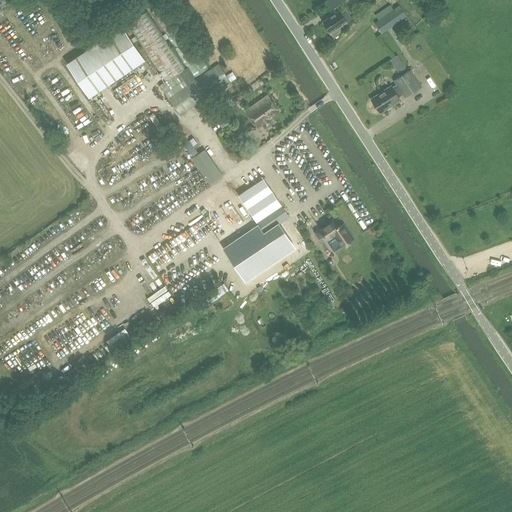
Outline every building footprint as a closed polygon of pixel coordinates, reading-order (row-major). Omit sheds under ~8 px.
[(147,10),(127,24),(167,85),(162,89),(180,115),(230,81),(215,59),(206,65),(180,30),(179,31),(164,4),(151,12),(165,33),(163,34),(147,10)] [(400,5),(375,23),(382,34),(407,16),(400,5)] [(390,6),(376,16),(379,20),(393,10),(390,6)] [(437,6),(423,20),(430,26),(444,12),(437,6)] [(339,11),(324,21),(331,32),(334,37),(344,28),(342,25),(346,22),(346,21),(351,18),(346,10),(341,13),(339,11)] [(122,29),(68,64),(89,95),(142,60),(122,29)] [(391,86),(371,99),(380,113),(400,100),(398,97),(402,94),(404,97),(421,86),(410,70),(394,81),(396,85),(392,87),(391,86)] [(267,96),(246,110),(257,126),(262,123),(265,128),(273,122),(270,118),(279,112),(267,96)] [(223,105),(213,111),(222,127),(232,122),(223,105)] [(192,138),(184,144),(192,156),(197,153),(194,148),(197,145),(192,138)] [(204,150),(193,158),(210,183),(221,175),(204,150)] [(338,173),(330,180),(333,183),(341,176),(338,173)] [(289,184),(293,181),(289,174),(284,177),(289,184)] [(258,224),(223,248),(246,281),(295,248),(279,223),(289,216),(263,178),(238,195),(258,224)] [(297,184),(292,187),(296,196),(301,194),(297,184)] [(222,226),(229,220),(226,216),(219,222),(222,226)] [(321,228),(315,231),(320,238),(330,254),(343,245),(353,239),(343,224),(341,225),(340,224),(337,227),(333,221),(322,229),(321,228)] [(355,298),(350,302),(355,310),(360,307),(355,298)]
